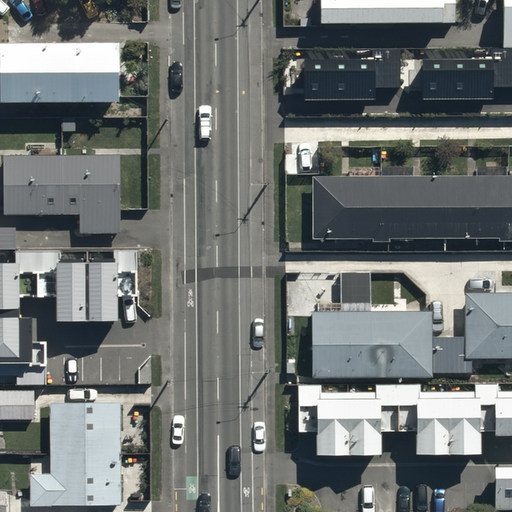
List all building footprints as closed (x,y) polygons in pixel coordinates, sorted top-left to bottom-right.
[(319,0),(319,20),(440,19),(440,21),(453,21),(453,0),(319,0)] [(511,0),(499,0),(499,47),(511,47),(511,0)] [(117,39),(0,38),(0,98),(117,99),(117,39)] [(493,59),(423,60),(424,98),(492,98),(492,86),(511,85),(511,49),(492,50),(493,59)] [(305,59),(305,98),(373,98),(373,86),(399,86),(399,50),(372,50),(372,60),(305,59)] [(0,221),(16,222),(16,212),(79,212),(79,232),(119,232),(120,154),(3,153),(3,158),(0,157),(0,221)] [(511,173),(312,174),(312,235),(371,235),(371,239),(391,239),(391,236),(498,236),(498,239),(511,239),(511,173)] [(16,225),(0,225),(0,247),(16,248),(16,225)] [(0,372),(15,373),(15,383),(45,383),(46,364),(46,339),(31,339),(31,313),(19,313),(19,295),(54,295),(54,316),(117,317),(118,293),(137,293),(138,249),(112,248),(112,251),(61,250),(61,249),(15,249),(15,258),(0,257),(0,372)] [(369,308),(310,308),(309,374),(431,375),(431,370),(472,371),(472,358),(511,358),(511,290),(465,290),(464,333),(431,333),(432,309),(404,308),(404,302),(394,301),(394,303),(369,303),(369,308)] [(316,449),(379,449),(379,429),(415,429),(415,449),(479,448),(479,428),(492,428),(492,432),(511,431),(511,461),(493,462),(493,508),(511,507),(511,388),(499,388),(498,381),(474,382),(474,389),(420,390),(420,382),(374,382),(375,389),(321,389),(321,384),(296,384),(297,430),(316,430),(316,449)] [(34,387),(0,387),(0,417),(34,417),(34,387)] [(50,400),(50,471),(29,471),(29,503),(120,504),(120,400),(50,400)]
